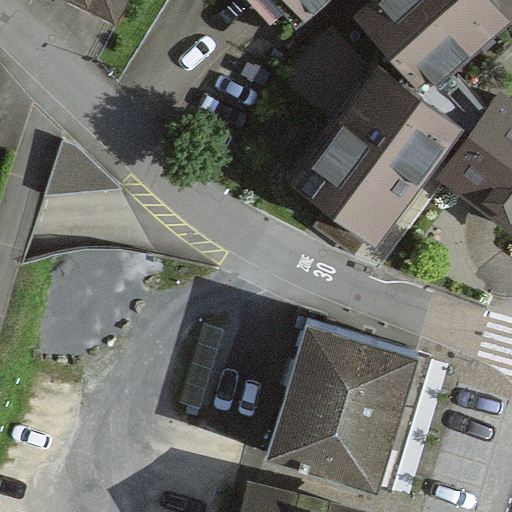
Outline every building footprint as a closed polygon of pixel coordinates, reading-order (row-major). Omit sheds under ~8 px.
[(89,0),(124,15),(130,0),(89,0)] [(274,0),(304,33),(341,0),(274,0)] [(471,146),(421,105),(511,27),(511,22),(493,0),(380,0),(353,24),(387,63),(288,184),(381,259),(446,179),(471,146)] [(471,146),(446,179),(511,226),(511,111),(501,104),(471,146)] [(391,488),(433,347),(316,312),(274,453),(391,488)] [(201,319),(177,400),(201,406),(224,325),(201,319)] [(375,511),(381,489),(249,460),(237,511),(375,511)]
